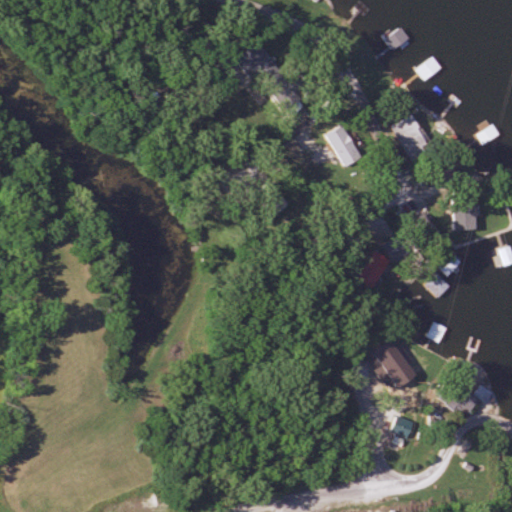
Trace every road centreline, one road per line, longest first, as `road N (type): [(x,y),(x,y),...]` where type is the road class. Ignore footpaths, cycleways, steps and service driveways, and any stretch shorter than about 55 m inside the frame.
road 1 (residential): [(383,479),(340,272),(356,242),(401,209),(403,197),(328,57),(299,28),(233,0)]
road 2 (residential): [(292,511),(383,479),(433,474),(469,419),(511,423)]
